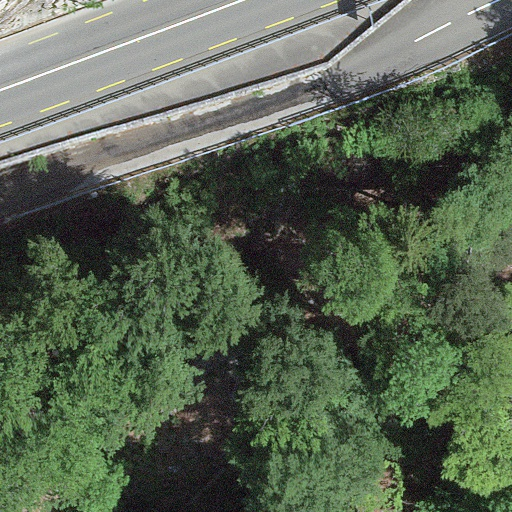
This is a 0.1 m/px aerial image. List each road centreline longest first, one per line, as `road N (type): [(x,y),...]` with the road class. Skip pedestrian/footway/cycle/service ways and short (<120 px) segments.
road 1 (unclassified): [(0,212),(352,84),(502,0)]
road 2 (primary): [(254,0),(0,94)]
